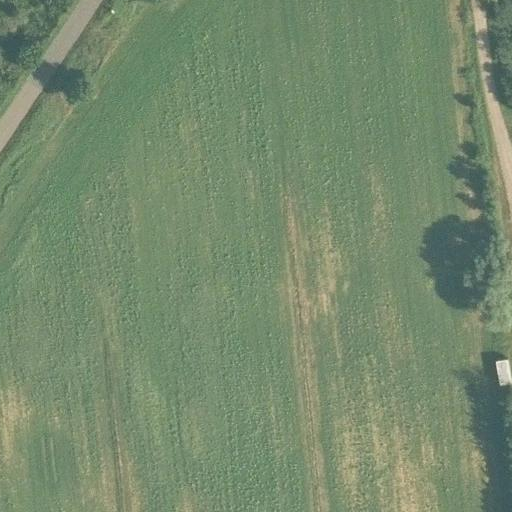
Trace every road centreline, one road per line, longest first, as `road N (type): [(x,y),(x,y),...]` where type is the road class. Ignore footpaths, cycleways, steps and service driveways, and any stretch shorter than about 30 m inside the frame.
road 1 (track): [(479,0),(511,180)]
road 2 (unclassified): [(0,124),(86,0)]
